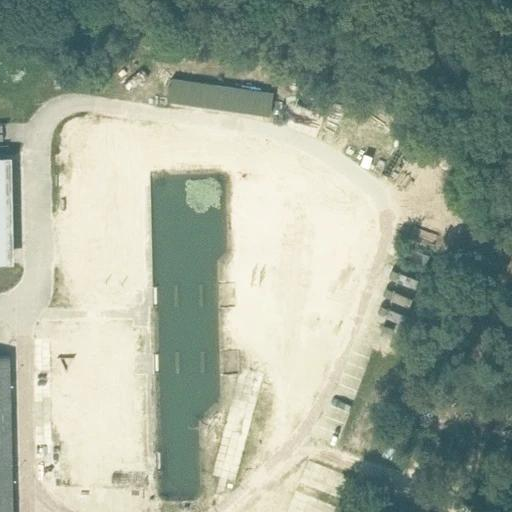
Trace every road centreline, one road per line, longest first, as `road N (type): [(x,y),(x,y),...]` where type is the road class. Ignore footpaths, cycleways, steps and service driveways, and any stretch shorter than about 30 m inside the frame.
road 1 (unclassified): [(28,306),(36,146),(58,104),(281,131),(359,173),(382,205),(382,237),(353,329),(313,418),(227,511)]
road 2 (unclassified): [(25,493),(28,306)]
